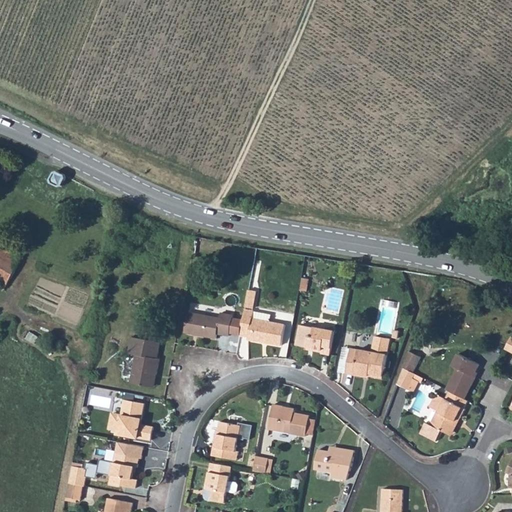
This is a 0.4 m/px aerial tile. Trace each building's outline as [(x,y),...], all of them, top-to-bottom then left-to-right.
[(54,171),(52,171),(47,180),(48,184),(57,187),(59,186),(64,177),(63,174),(54,171)] [(0,248),(0,287),(4,290),(21,260),(0,248)] [(245,308),(253,309),(256,291),(248,289),(245,308)] [(243,320),(240,335),(248,337),(248,340),(263,342),(263,339),(267,339),(266,343),(281,345),(285,324),(268,321),(270,314),(245,309),(243,320)] [(230,336),(230,333),(233,318),(233,315),(221,313),(220,318),(189,312),(185,333),(217,339),(218,334),(230,336)] [(233,318),(230,333),(240,335),(243,320),(233,318)] [(297,345),(307,347),(312,347),(312,349),(321,351),(321,353),(330,355),(335,330),(326,328),(326,329),(301,325),(297,345)] [(131,337),(128,353),(135,355),(131,383),(152,387),(154,375),(157,375),(159,359),(157,359),(160,343),(131,337)] [(346,374),(354,375),(354,373),(368,376),(382,379),(387,355),(386,355),(389,340),(375,337),(372,353),(359,350),(358,351),(350,350),(346,374)] [(408,351),(403,367),(413,372),(421,357),(408,351)] [(457,368),(446,390),(449,391),(464,399),(475,377),(473,376),(479,364),(459,353),(453,366),(457,368)] [(413,372),(403,367),(396,384),(406,389),(414,373),(413,372)] [(464,399),(449,391),(438,412),(436,411),(430,424),(427,423),(422,433),(436,440),(442,429),(449,433),(457,417),(460,418),(465,407),(468,401),(464,399)] [(122,416),(120,431),(123,436),(152,441),(154,428),(141,425),(141,424),(139,424),(139,420),(142,420),(145,405),(125,401),(122,416)] [(274,404),(269,430),(306,437),(310,417),(294,413),(294,411),(283,409),(283,406),(274,404)] [(111,430),(120,431),(122,416),(114,415),(111,430)] [(457,417),(449,433),(451,434),(460,418),(457,417)] [(216,448),(213,448),(212,457),(237,462),(239,453),(236,452),(238,440),(243,441),(244,440),(250,440),(252,426),(238,424),(238,426),(221,423),(219,431),(216,448)] [(110,475),(108,484),(134,489),(136,481),(132,480),(134,468),(135,468),(137,459),(140,459),(142,448),(116,443),(112,463),(99,461),(98,472),(110,475)] [(330,451),(319,449),(315,469),(333,473),(332,478),(339,479),(346,480),(350,470),(355,450),(336,447),(335,452),(330,451)] [(256,457),(253,471),(266,474),(269,459),(256,457)] [(211,463),(207,489),(206,495),(206,496),(206,498),(207,499),(208,500),(225,503),(227,492),(235,493),(237,491),(238,486),(236,483),(229,482),(232,467),(211,463)] [(72,468),(69,483),(84,486),(86,486),(88,471),(86,471),(72,468)] [(69,483),(67,497),(77,499),(81,500),(84,486),(69,483)] [(383,490),(382,511),(402,511),(403,490),(383,490)] [(128,511),(129,511),(131,511),(133,502),(108,498),(105,511),(128,511)]
